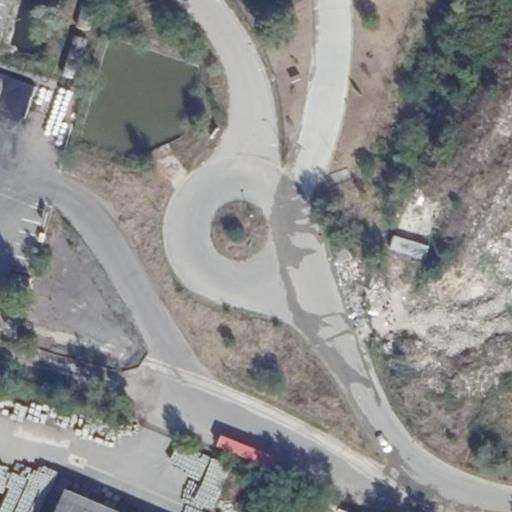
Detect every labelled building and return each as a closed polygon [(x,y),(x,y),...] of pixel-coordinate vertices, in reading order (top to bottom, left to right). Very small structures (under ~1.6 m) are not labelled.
[(0,119),(26,123),(32,81),(0,76),(0,119)] [(388,250),(419,261),(438,210),(406,199),(388,250)] [(0,511),(38,511),(46,495),(0,475),(0,511)] [(140,511),(93,491),(83,511),(140,511)] [(265,492),(255,511),(286,511),(290,503),(265,492)]
